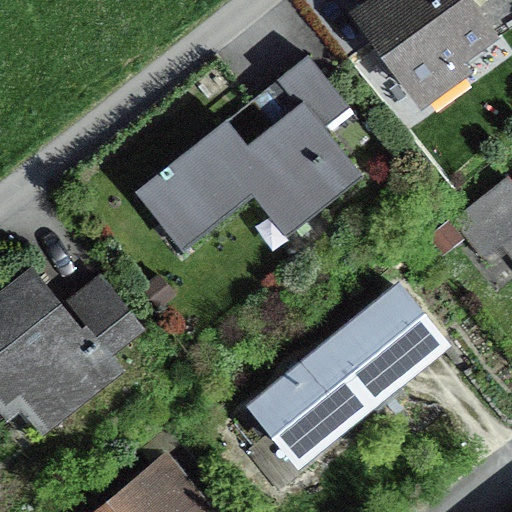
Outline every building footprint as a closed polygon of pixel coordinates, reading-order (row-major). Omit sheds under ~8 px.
[(411,90),(484,37),(456,0),(384,0),(358,19),(411,90)] [(345,111),(321,80),(304,58),(274,82),(294,108),(242,149),(221,123),(133,193),(181,254),(282,173),(315,214),(357,180),(319,132),(345,111)] [(511,193),(502,182),(453,222),(482,259),(501,244),(511,258),(511,193)] [(138,331),(98,281),(58,313),(29,277),(0,299),(0,382),(38,431),(113,371),(103,359),(138,331)] [(252,410),(294,462),(438,344),(396,292),(252,410)] [(167,511),(144,484),(109,511),(167,511)]
